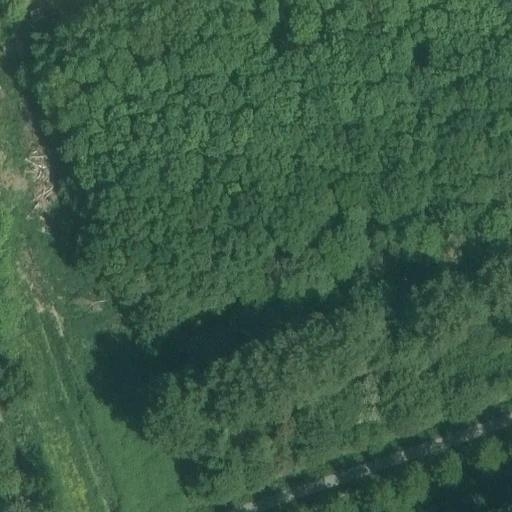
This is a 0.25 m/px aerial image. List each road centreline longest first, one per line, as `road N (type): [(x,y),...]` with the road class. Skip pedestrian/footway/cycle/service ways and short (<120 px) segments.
road 1 (track): [(511,427),(272,511)]
road 2 (unknown): [(511,442),(308,511)]
